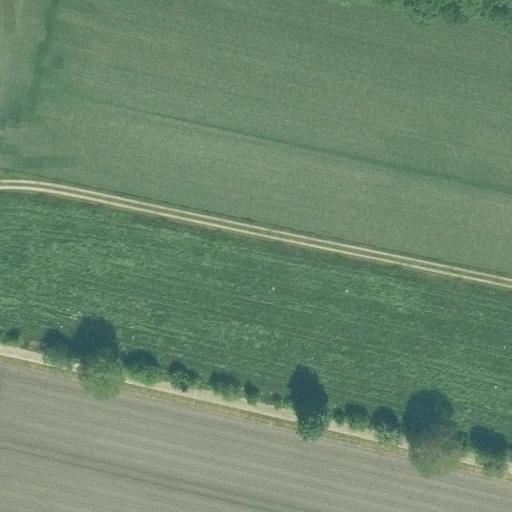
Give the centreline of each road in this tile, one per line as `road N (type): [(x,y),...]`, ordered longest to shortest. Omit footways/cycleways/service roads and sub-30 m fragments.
road 1 (track): [(511,466),(0,345)]
road 2 (track): [(511,283),(48,184),(0,183)]
